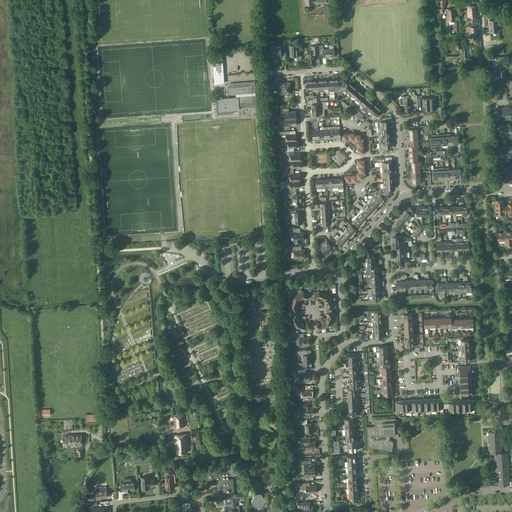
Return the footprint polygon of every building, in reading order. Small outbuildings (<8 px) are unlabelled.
[(468,12),(467,12),(468,17),(472,17),(471,24),(475,27),(476,27),(477,19),(474,17),(477,17),(477,11),(476,11),(476,5),(467,6),(468,12)] [(446,10),(445,10),(445,12),(447,12),(447,21),(449,21),(449,24),(454,23),(454,21),(455,20),(455,8),(446,9),(446,10)] [(497,19),(489,20),(490,32),(498,32),(497,19)] [(276,45),(269,45),(270,57),(273,57),(273,60),(279,60),(279,57),(282,57),(281,53),(285,53),(285,46),(276,47),(276,45)] [(298,50),(297,45),(290,46),(290,57),(298,56),(298,60),(301,60),(301,50),(298,50)] [(323,46),(319,46),(320,54),(323,54),(324,57),(328,57),(334,56),(334,48),(333,48),(333,46),(333,45),(330,46),(329,46),(329,49),(323,49),(323,46)] [(308,62),(315,61),(315,54),(319,54),(318,46),(311,46),(312,51),(307,52),(308,62)] [(222,58),(214,58),(215,83),(224,83),(222,58)] [(504,71),(499,71),(500,77),(493,77),(493,81),(491,81),(491,89),(494,89),(494,90),(501,90),(501,81),(505,81),(504,71)] [(342,88),(345,79),(339,80),(339,79),(334,80),(335,91),(338,91),(338,88),(342,88)] [(344,91),(346,92),(347,93),(353,86),(349,82),(349,83),(345,79),(342,88),(341,91),(342,93),(344,91)] [(216,97),(217,114),(234,113),(233,110),(239,110),(239,106),(241,106),(242,108),(257,107),(255,82),(229,84),(228,85),(229,95),(235,94),(235,97),(222,98),(222,97),(216,97)] [(278,95),(292,94),(291,83),(282,83),(282,84),(277,84),(278,95)] [(350,98),(351,96),(357,90),(353,86),(347,93),(350,95),(348,97),(350,98)] [(355,100),(361,93),(357,90),(351,96),(355,100)] [(359,103),(365,97),(361,93),(355,100),(359,103)] [(435,98),(429,98),(429,109),(437,109),(436,103),(440,103),(439,95),(435,95),(435,98)] [(412,99),(411,96),(401,97),(399,99),(399,103),(401,105),(404,105),(404,111),(412,110),(412,106),(417,106),(417,98),(412,99)] [(429,98),(422,99),(422,96),(418,96),(419,106),(422,106),(423,110),(429,109),(429,98)] [(364,107),(369,100),(365,97),(359,103),(364,107)] [(366,112),(368,110),(373,104),(369,100),(364,107),(362,108),(366,112)] [(314,101),(310,101),(310,104),(311,104),(312,110),(323,109),(324,109),(324,102),(317,102),(317,101),(314,101)] [(372,114),(378,107),(373,104),(368,110),(372,114)] [(378,107),(372,114),(376,117),(378,116),(382,111),(378,107)] [(285,119),(296,118),(296,111),(289,112),(289,108),(281,109),(281,113),(285,112),(285,119)] [(506,108),(498,108),(498,114),(499,118),(502,117),(503,120),(510,120),(510,119),(511,118),(511,110),(510,111),(506,111),(506,108)] [(323,109),(312,110),(312,115),(311,115),(311,118),(317,118),(318,118),(318,116),(322,116),(325,116),(324,109),(323,109)] [(378,127),(389,126),(388,121),(387,117),(382,118),(377,121),(378,127)] [(296,118),(285,119),(286,126),(282,126),(282,130),(290,129),(290,126),(297,125),(296,118)] [(508,127),(500,128),(500,134),(504,134),(505,139),(511,138),(511,130),(508,131),(508,127)] [(286,141),(287,141),(296,141),(296,134),(289,134),(289,131),(281,132),(281,135),(286,135),(286,141)] [(357,141),(365,141),(365,140),(363,140),(363,139),(361,139),(361,135),(356,135),(356,133),(354,133),(355,139),(355,141),(357,141)] [(289,151),(294,151),(294,148),(298,148),(298,141),(296,141),(287,141),(288,148),(281,149),(281,152),(283,152),(289,151)] [(390,142),(379,143),(379,148),(378,149),(378,152),(385,151),(385,148),(390,148),(390,142)] [(511,145),(508,146),(500,146),(500,150),(506,150),(506,158),(511,157),(511,145)] [(382,167),(391,167),(391,161),(386,162),(386,158),(379,159),(379,162),(382,162),(382,167)] [(285,172),(293,171),(293,168),(303,167),(302,161),(301,161),(292,161),(292,166),(289,166),(289,168),(285,169),(285,172)] [(290,181),(299,181),(300,181),(300,174),(294,174),(293,171),(285,172),(283,172),(283,175),(290,174),(290,181)] [(357,174),(358,181),(359,181),(359,179),(363,178),(363,174),(365,174),(365,172),(359,173),(356,173),(357,175),(357,174)] [(420,177),(412,178),(412,183),(416,183),(416,186),(423,186),(423,182),(421,182),(420,177)] [(299,181),(290,181),(289,181),(289,188),(285,188),(285,189),(286,191),(286,192),(293,191),(293,188),(300,188),(299,181)] [(392,183),(383,183),(384,189),(381,191),(387,196),(391,192),(390,188),(393,188),(392,183)] [(377,191),(373,195),(382,203),(387,196),(381,191),(380,190),(378,192),(377,191)] [(296,195),(296,191),(290,192),(290,198),(293,198),(293,202),(296,202),(296,205),(302,205),(301,195),(296,195)] [(378,207),(382,203),(373,195),(370,199),(371,201),(378,207)] [(321,208),(334,208),(334,206),(333,206),(332,200),(326,201),(326,200),(323,200),(319,200),(319,203),(321,203),(321,208)] [(506,212),(506,206),(504,206),(503,200),(495,201),(496,215),(504,214),(504,212),(506,212)] [(374,211),(378,207),(371,201),(368,205),(374,211)] [(374,211),(368,205),(366,203),(362,207),(364,209),(371,215),(374,211)] [(414,214),(413,212),(411,207),(410,207),(411,207),(408,209),(407,208),(402,214),(409,220),(414,214)] [(416,216),(422,216),(422,207),(416,207),(416,212),(413,212),(414,214),(416,214),(416,216)] [(367,219),(371,215),(364,209),(360,213),(367,219)] [(296,213),(296,210),(290,211),(290,214),(294,214),(295,224),(302,224),(301,213),(296,213)] [(364,223),(367,219),(360,213),(357,217),(364,223)] [(407,226),(411,221),(409,220),(402,214),(399,218),(405,224),(407,226)] [(360,227),(364,223),(357,217),(352,223),(356,227),(358,225),(360,227)] [(402,228),(405,224),(399,218),(395,222),(402,228)] [(331,219),(322,219),(322,225),(321,225),(321,228),(328,227),(328,224),(331,224),(331,219)] [(398,232),(402,228),(395,222),(391,226),(390,231),(397,234),(398,232)] [(347,228),(353,234),(357,230),(350,224),(347,228)] [(299,233),(299,228),(290,228),(290,234),(294,236),(294,242),(299,242),(300,240),(304,240),(304,236),(305,235),(305,233),(304,233),(304,232),(299,233)] [(350,238),(353,234),(347,228),(343,232),(350,238)] [(397,234),(390,231),(388,237),(390,236),(391,242),(400,241),(400,236),(397,236),(397,234)] [(346,242),(350,238),(343,232),(340,236),(346,242)] [(511,232),(498,233),(498,241),(505,241),(505,245),(511,244),(511,232)] [(340,249),(346,242),(340,236),(336,240),(337,241),(335,244),(340,249)] [(330,246),(327,241),(321,245),(323,248),(321,249),(325,255),(332,251),(333,253),(337,250),(333,244),(330,246)] [(295,251),(294,247),(288,247),(288,252),(293,251),(294,259),(305,258),(305,251),(299,251),(295,251)] [(367,262),(375,262),(375,256),(372,256),(371,253),(366,254),(366,257),(367,257),(367,262)] [(405,281),(405,278),(405,275),(402,275),(403,278),(402,279),(402,281),(399,281),(399,282),(396,282),(397,290),(400,290),(400,289),(405,288),(405,281)] [(444,291),(444,283),(438,284),(438,278),(434,278),(435,293),(439,293),(439,291),(444,291)] [(309,292),(308,293),(303,291),(302,292),(300,289),(297,290),(298,294),(301,300),(304,298),(306,299),(307,297),(311,297),(311,292),(309,292)] [(326,302),(331,299),(329,294),(324,292),(322,298),(324,299),(326,302)] [(299,301),(301,300),(298,294),(294,296),(292,301),(298,303),(299,301)] [(326,318),(332,320),(334,315),(332,312),(332,310),(331,310),(328,312),(326,313),(327,316),(326,318)] [(291,318),(293,323),(299,320),(298,317),(299,315),(293,312),(288,312),(288,314),(292,316),(291,318)] [(331,325),(332,320),(326,318),(325,321),(323,322),(326,328),(331,325)] [(301,329),(303,323),(300,322),(299,320),(293,323),(295,327),(301,329)] [(303,323),(301,329),(305,331),(307,330),(309,332),(312,331),(310,328),(308,325),(307,323),(305,324),(303,323)] [(292,334),(290,335),(290,339),(292,339),(292,341),(297,340),(297,345),(300,345),(310,345),(309,337),(304,338),(303,334),(299,334),(295,334),(293,334),(292,334)] [(298,351),(295,351),(296,355),(298,355),(303,355),(303,363),(297,363),(297,368),(306,367),(306,364),(312,363),(311,354),(306,355),(306,351),(298,351)] [(459,375),(471,375),(471,365),(456,366),(456,368),(458,368),(459,375)] [(305,390),(305,388),(305,386),(296,386),(297,393),(301,393),(301,398),(312,398),(311,389),(305,390)] [(468,400),(469,412),(479,412),(478,397),(476,397),(476,399),(468,400)] [(406,413),(405,400),(397,401),(397,398),(395,399),(396,414),(406,413)] [(450,413),(456,413),(456,400),(446,401),(446,407),(449,407),(450,413)] [(308,402),(298,403),(298,411),(302,410),(303,417),(309,417),(309,415),(313,414),(313,407),(308,407),(308,402)] [(101,414),(86,415),(86,422),(101,422),(101,414)] [(174,427),(185,427),(184,416),(174,416),(174,427)] [(397,420),(396,419),(395,419),(393,418),(374,419),(374,420),(375,419),(375,426),(367,427),(367,426),(367,443),(368,445),(369,446),(371,448),(374,448),(392,452),(394,445),(393,443),(393,442),(393,441),(392,441),(390,440),(391,435),(398,434),(399,437),(398,423),(397,421),(397,420)] [(308,424),(308,420),(299,420),(299,425),(304,424),(305,433),(314,433),(313,423),(308,424)] [(264,429),(263,437),(273,439),(274,432),(271,431),(271,430),(264,429)] [(187,453),(187,446),(188,446),(187,434),(174,435),(175,447),(176,446),(177,453),(187,453)] [(64,448),(68,447),(68,445),(82,444),(81,435),(69,436),(69,437),(63,437),(64,448)] [(303,442),(302,442),(302,446),(302,449),(305,449),(305,451),(313,451),(313,449),(315,449),(315,441),(310,441),(310,437),(303,438),(303,442)] [(158,463),(157,456),(135,458),(136,465),(158,463)] [(305,471),(315,470),(314,463),(307,464),(307,461),(301,461),(301,464),(304,464),(305,471)] [(222,470),(206,471),(207,481),(217,480),(217,481),(214,484),(216,485),(217,485),(218,486),(224,479),(230,479),(229,476),(236,475),(235,465),(225,466),(226,473),(223,473),(222,470)] [(315,470),(305,471),(305,477),(302,477),(302,480),(308,480),(308,477),(315,476),(315,470)] [(169,478),(166,478),(166,489),(175,488),(174,481),(178,481),(177,474),(173,474),(169,474),(170,478),(169,478)] [(148,476),(141,477),(142,489),(149,488),(149,485),(154,485),(154,479),(149,480),(148,476)] [(224,479),(218,486),(218,487),(220,488),(222,486),(223,486),(224,496),(234,495),(234,489),(233,478),(230,479),(224,479)] [(134,481),(121,482),(122,490),(126,490),(126,491),(128,491),(127,490),(135,489),(134,481)] [(309,485),(309,482),(300,483),(300,490),(306,490),(306,493),(316,493),(316,485),(309,485)] [(97,499),(101,499),(101,498),(107,497),(106,487),(95,488),(97,499)] [(257,493),(252,501),(255,505),(254,507),(255,509),(254,511),(264,511),(265,510),(264,509),(265,507),(267,507),(268,505),(266,501),(261,493),(257,493)] [(229,508),(225,508),(225,511),(239,511),(239,505),(236,505),(236,502),(238,502),(237,499),(231,499),(231,500),(225,500),(226,506),(229,506),(229,508)] [(308,506),(307,502),(297,503),(297,507),(303,506),(303,511),(312,511),(312,505),(308,506)] [(190,503),(183,504),(183,506),(183,511),(196,511),(196,508),(191,509),(191,506),(190,506),(190,503)]
